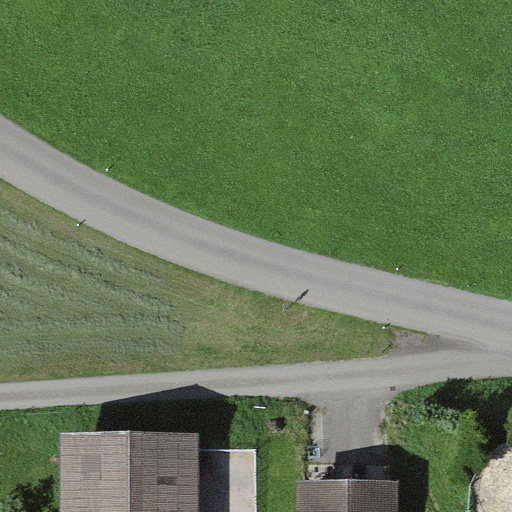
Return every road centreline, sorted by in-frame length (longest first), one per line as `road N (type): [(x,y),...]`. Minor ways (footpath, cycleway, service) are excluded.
road 1 (tertiary): [(0,146),(173,234),(496,324)]
road 2 (unclassified): [(496,324),(488,352),(466,361),(0,398)]
road 3 (unknown): [(251,511),(255,381)]
